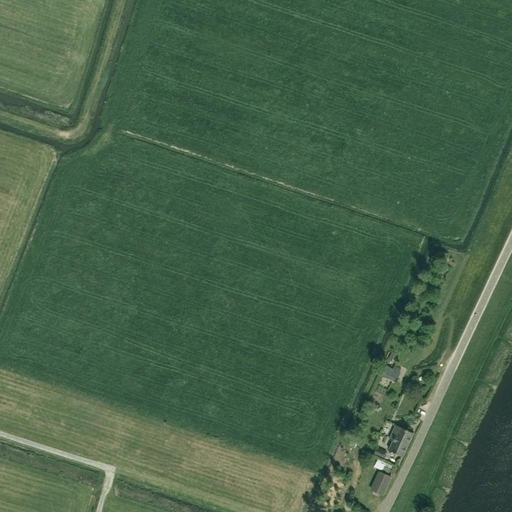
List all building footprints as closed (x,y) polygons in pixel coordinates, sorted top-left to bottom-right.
[(387,365),(382,375),(396,382),(401,372),(387,365)] [(370,397),(368,404),(378,407),(380,400),(370,397)] [(402,457),(413,433),(395,424),(388,439),(394,441),(389,451),(402,457)] [(386,451),(377,447),(374,453),(383,458),(386,451)] [(378,459),(374,467),(389,473),(393,465),(378,459)] [(379,471),(370,489),(384,496),(392,477),(379,471)]
